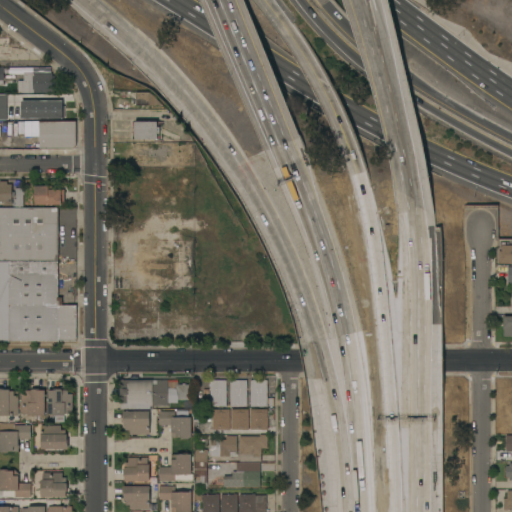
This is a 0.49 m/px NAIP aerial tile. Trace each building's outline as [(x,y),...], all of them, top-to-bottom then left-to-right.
[(18,81),(18,80),(24,80),(24,72),(34,72),(34,73),(52,72),(52,75),(55,75),(55,83),(52,83),(52,92),(18,92),(18,91),(14,91),(14,89),(13,89),(13,81),(18,81)] [(136,91),(150,91),(163,104),(136,104),(136,91)] [(41,102),(41,107),(44,107),(44,117),(39,117),(39,118),(20,119),(20,118),(12,118),(12,115),(14,115),(14,107),(16,107),(16,102),(41,102)] [(39,148),(39,121),(76,120),(76,144),(73,148),(39,148)] [(157,121),(157,125),(160,125),(160,128),(157,128),(157,129),(159,129),(159,133),(157,133),(157,138),(134,138),(134,121),(157,121)] [(159,142),(159,147),(166,147),(166,156),(162,156),(162,162),(133,162),(133,142),(159,142)] [(193,152),(193,165),(178,165),(178,152),(193,152)] [(0,180),(7,180),(7,183),(11,183),(11,191),(14,191),(14,196),(12,196),(12,205),(4,205),(4,203),(2,202),(2,201),(0,201),(0,180)] [(35,204),(35,185),(49,185),(49,189),(64,188),(64,204),(35,204)] [(13,198),(15,198),(15,187),(23,187),(23,204),(28,204),(28,207),(13,207),(13,198)] [(57,207),(57,260),(0,260),(0,207),(13,207),(28,207),(57,207)] [(511,262),(503,262),(503,263),(499,263),(499,250),(501,250),(501,244),(505,244),(511,244),(511,262)] [(58,296),(62,296),(62,304),(76,304),(76,341),(0,340),(0,260),(58,260),(58,296)] [(511,335),(503,336),(503,328),(502,322),(503,322),(503,316),(511,315),(511,335)] [(168,379),(168,405),(150,405),(150,403),(119,403),(119,379),(168,379)] [(209,405),(210,379),(227,379),(226,405),(209,405)] [(230,379),(246,380),(246,406),(230,406),(230,379)] [(250,379),(267,379),(267,406),(250,406),(250,379)] [(175,391),(175,386),(175,384),(182,384),(182,383),(185,383),(185,384),(192,384),(192,399),(179,399),(179,400),(177,400),(177,399),(175,399),(175,391)] [(0,388),(1,388),(1,389),(9,389),(9,390),(14,390),(14,395),(18,395),(18,415),(0,415),(0,388)] [(45,415),(28,415),(28,413),(21,413),(21,393),(26,393),(26,390),(31,390),(31,389),(32,389),(32,388),(38,388),(38,389),(45,389),(45,415)] [(48,390),(55,390),(55,388),(61,388),(61,389),(62,389),(67,389),(67,393),(72,393),(72,413),(65,413),(65,415),(48,415),(48,390)] [(212,408),(229,408),(229,417),(230,417),(230,429),(212,429),(212,408)] [(248,408),(248,417),(249,417),(249,429),(231,429),(231,408),(248,408)] [(250,408),(267,408),(267,417),(268,417),(268,429),(261,429),(250,429),(250,408)] [(149,410),(149,434),(130,434),(129,429),(125,429),(125,425),(124,425),(124,419),(122,419),(122,410),(149,410)] [(191,437),(189,437),(189,438),(182,438),(182,436),(171,436),(171,424),(159,424),(159,410),(175,410),(175,416),(191,416),(191,437)] [(0,423),(15,423),(15,424),(30,424),(30,438),(18,438),(18,450),(8,450),(8,452),(0,452),(0,423)] [(41,448),(41,425),(61,425),(61,429),(67,429),(67,439),(68,439),(68,448),(41,448)] [(259,435),(259,434),(267,434),(267,448),(261,448),(261,453),(261,461),(239,461),(239,436),(259,435)] [(503,451),(511,451),(511,434),(504,434),(503,451)] [(210,439),(216,439),(216,435),(219,435),(219,439),(226,439),(226,435),(237,435),(237,455),(210,456),(210,439)] [(207,461),(206,461),(206,475),(194,475),(194,461),(195,461),(195,449),(207,449),(207,461)] [(191,473),(175,474),(175,480),(159,480),(159,466),(171,466),(171,459),(176,459),(176,454),(191,454),(191,473)] [(124,481),(124,475),(123,475),(123,468),(124,468),(124,467),(124,462),(128,462),(128,457),(148,457),(148,463),(149,463),(150,481),(124,481)] [(223,486),(223,475),(232,475),(232,471),(236,471),(236,462),(260,462),(260,486),(223,486)] [(511,478),(511,462),(504,463),(503,479),(511,478)] [(18,482),(31,482),(31,496),(15,496),(15,490),(0,490),(0,469),(7,469),(7,470),(13,470),(15,469),(19,474),(18,475),(18,482)] [(41,496),(41,479),(43,479),(43,472),(62,472),(62,477),(66,477),(66,483),(67,483),(67,491),(66,491),(66,496),(41,496)] [(149,485),(150,508),(130,509),(130,504),(125,504),(125,500),(124,500),(124,494),(122,494),(122,485),(149,485)] [(182,511),(171,511),(171,499),(159,499),(159,485),(175,485),(175,492),(191,491),(191,511),(189,511),(188,511),(182,511)] [(202,511),(202,501),(202,499),(194,499),(194,489),(201,489),(201,495),(202,495),(202,494),(215,494),(215,493),(218,493),(218,494),(219,494),(219,511),(202,511)] [(511,490),(511,509),(503,509),(504,498),(507,498),(507,490),(511,490)] [(221,511),(221,501),(220,501),(220,498),(221,498),(221,494),(233,494),(233,493),(236,493),(236,494),(237,494),(237,511),(221,511)] [(252,494),(252,493),(255,493),(255,494),(266,495),(266,511),(239,511),(239,500),(238,500),(238,498),(239,498),(239,494),(252,494)]
